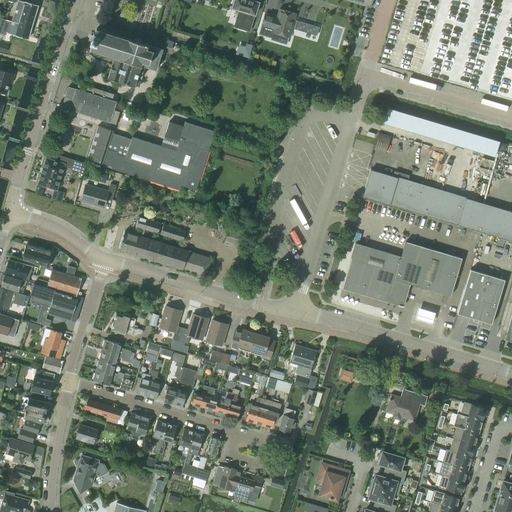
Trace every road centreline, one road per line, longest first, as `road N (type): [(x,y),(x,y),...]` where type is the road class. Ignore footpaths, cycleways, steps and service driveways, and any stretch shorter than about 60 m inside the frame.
road 1 (unclassified): [(292,311),(364,74)]
road 2 (tertiary): [(511,373),(292,311)]
road 3 (tertiary): [(10,211),(73,0)]
road 4 (tertiary): [(292,311),(103,259)]
road 5 (residential): [(69,384),(236,433)]
road 6 (unclassified): [(511,117),(364,74)]
road 7 (residential): [(69,384),(103,259)]
road 8 (residential): [(51,511),(69,384)]
